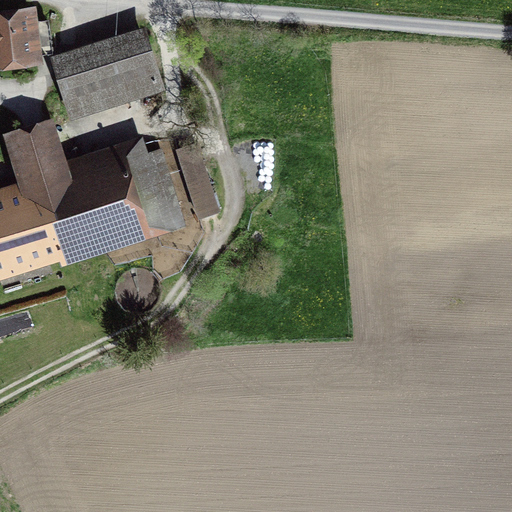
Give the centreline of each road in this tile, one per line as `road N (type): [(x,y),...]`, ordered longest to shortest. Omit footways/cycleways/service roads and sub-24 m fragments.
road 1 (track): [(0,396),(148,323),(232,216),(235,186),(212,101),(169,48)]
road 2 (track): [(101,0),(511,31)]
